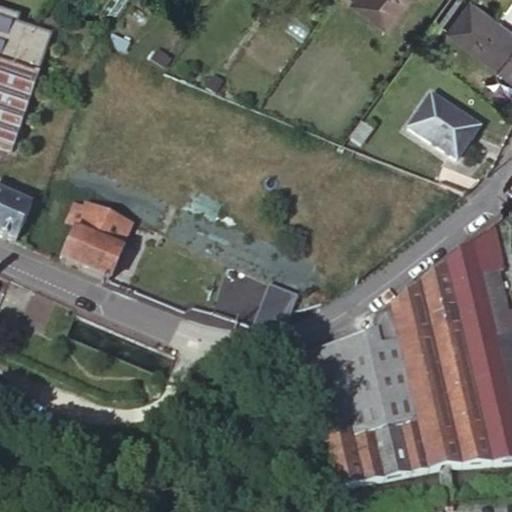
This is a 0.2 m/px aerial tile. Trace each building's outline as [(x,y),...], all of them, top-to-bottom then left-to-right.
[(404,0),(354,0),(387,24),(404,0)] [(511,46),(508,44),(511,38),(511,30),(472,0),(450,29),(499,67),(511,50),(511,46)] [(0,66),(35,78),(49,39),(22,30),(14,27),(16,20),(0,14),(0,66)] [(0,150),(10,154),(35,78),(0,66),(0,150)] [(427,142),(450,110),(430,97),(407,128),(427,142)] [(478,130),(450,110),(427,142),(456,162),(478,130)] [(360,124),(342,147),(355,152),(369,131),(360,124)] [(436,184),(464,196),(477,185),(445,168),(436,184)] [(0,193),(0,236),(14,243),(28,205),(0,193)] [(74,228),(60,261),(109,281),(123,250),(120,249),(131,225),(85,206),(83,210),(74,206),(66,225),(74,228)] [(493,226),(472,242),(489,319),(506,315),(497,270),(502,270),(493,226)] [(351,424),(321,428),(331,491),(421,473),(435,470),(447,468),(464,467),(511,465),(511,335),(510,335),(493,339),(490,321),(489,319),(472,242),(391,304),(399,340),(416,423),(353,438),(351,424)] [(215,282),(202,310),(253,329),(289,320),(292,312),(247,295),(242,293),(215,282)] [(372,326),(372,329),(377,345),(399,340),(391,304),(376,315),(374,317),(373,319),(372,322),(372,324),(372,326)] [(493,339),(510,335),(506,315),(489,319),(490,321),(493,339)] [(377,345),(372,329),(303,353),(304,355),(314,384),(315,393),(321,428),(351,424),(353,438),(416,423),(399,340),(377,345)] [(299,385),(281,392),(284,404),(302,400),(299,385)] [(15,413),(7,429),(33,440),(42,425),(15,413)] [(49,414),(38,442),(55,447),(64,420),(49,414)]
